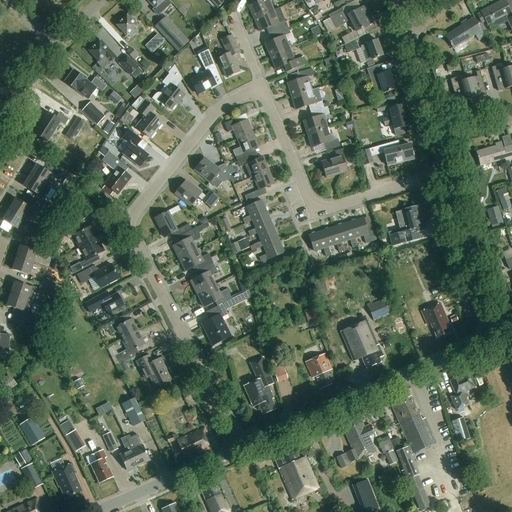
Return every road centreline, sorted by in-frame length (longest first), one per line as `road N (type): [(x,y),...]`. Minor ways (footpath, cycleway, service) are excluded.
road 1 (residential): [(241,447),(132,234),(133,215),(211,116),(259,88)]
road 2 (tertiary): [(241,447),(493,336)]
road 3 (residential): [(446,169),(314,211),(259,88)]
road 4 (residential): [(493,336),(446,169)]
road 5 (tertiary): [(89,511),(241,447)]
